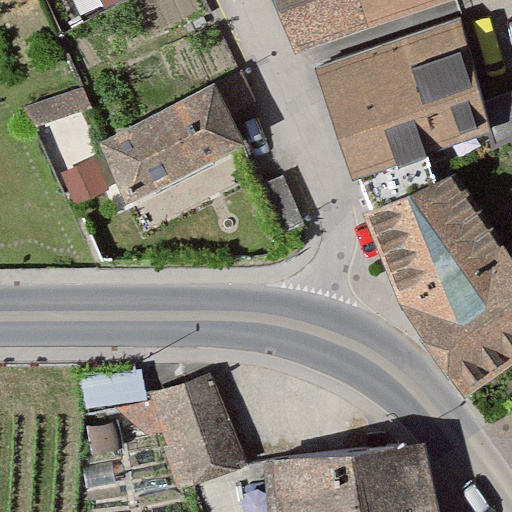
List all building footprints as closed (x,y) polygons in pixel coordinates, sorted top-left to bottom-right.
[(257,0),(275,52),(429,0),(257,0)] [(454,9),(314,58),(352,167),(491,114),(454,9)] [(218,79),(101,129),(131,195),(246,149),(218,79)] [(454,162),(367,202),(411,312),(464,384),(511,347),(511,250),(506,241),(454,162)] [(150,386),(183,478),(250,454),(217,362),(150,386)] [(442,511),(421,424),(268,436),(275,511),(442,511)]
